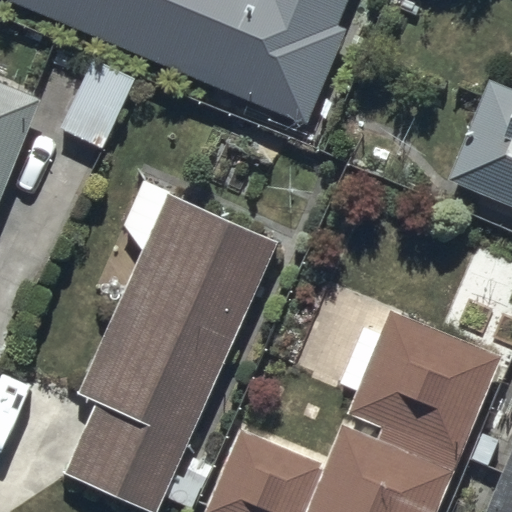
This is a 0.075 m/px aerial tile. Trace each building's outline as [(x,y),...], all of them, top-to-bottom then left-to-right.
[(14,0),(304,120),(344,25),(336,21),(344,0),(14,0)] [(136,73),(95,54),(62,124),(104,143),(136,73)] [(0,71),(0,200),(45,89),(0,71)] [(511,86),(487,76),(446,176),(511,203),(511,86)] [(103,391),(67,467),(157,507),(279,233),(175,186),(81,381),(103,391)] [(338,419),(300,511),(434,511),(501,353),(391,304),(348,409),(382,422),(380,433),(338,419)] [(511,511),(511,446),(484,511),(511,511)]
